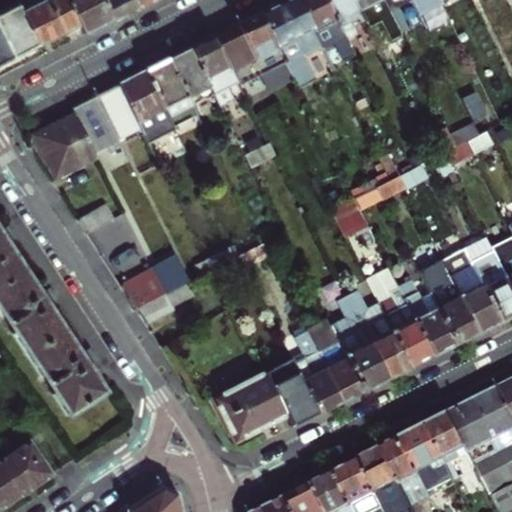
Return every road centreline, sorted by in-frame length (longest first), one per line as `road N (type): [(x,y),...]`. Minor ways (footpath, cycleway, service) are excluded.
road 1 (residential): [(209,489),(247,479),(511,345)]
road 2 (residential): [(170,401),(0,147)]
road 3 (residential): [(220,0),(0,110)]
